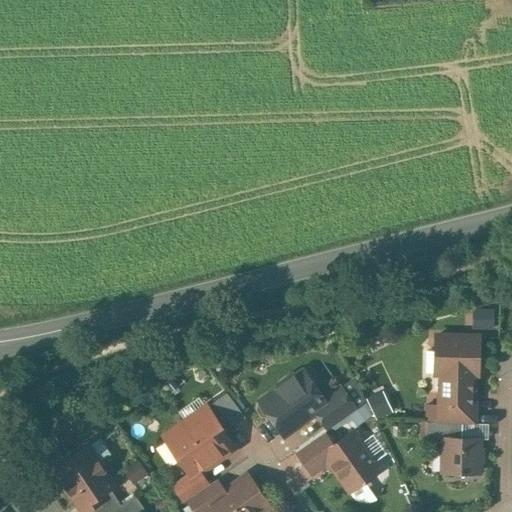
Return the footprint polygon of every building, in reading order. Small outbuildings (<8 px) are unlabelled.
[(474,305),(475,325),(496,324),(495,304),(474,305)] [(478,336),(435,335),(435,352),(441,359),(440,393),(472,394),(473,365),(477,365),(478,336)] [(289,375),(280,382),(279,385),(259,399),(283,435),(291,429),(292,426),(291,424),(297,419),(298,420),(301,420),(315,411),(326,404),(321,397),(312,384),(308,387),(303,386),(295,374),(293,376),(289,375)] [(339,385),(321,397),(326,404),(315,411),(327,429),(356,408),(339,385)] [(386,387),(369,393),(377,414),(393,408),(386,387)] [(472,394),(440,393),(440,422),(461,422),(472,423),(472,394)] [(236,405),(226,413),(233,424),(244,416),(236,405)] [(234,447),(206,406),(205,407),(205,408),(165,436),(164,435),(163,436),(188,472),(191,476),(198,472),(234,447)] [(244,416),(233,424),(242,436),(253,428),(244,416)] [(440,422),(426,422),(425,438),(442,438),(461,439),(461,422),(440,422)] [(333,444),(322,452),(328,461),(349,491),(379,470),(352,431),(333,444)] [(323,432),(296,451),(311,473),(328,461),(322,452),(333,444),(330,442),(323,432)] [(461,439),(442,438),(441,471),(479,472),(479,462),(481,462),(481,450),(479,450),(480,439),(461,439)] [(93,461),(84,447),(53,467),(80,507),(83,505),(109,487),(106,483),(110,481),(96,459),(93,461)] [(188,472),(172,483),(184,501),(186,499),(207,485),(198,472),(191,476),(188,472)] [(224,490),(209,501),(214,508),(216,511),(259,511),(268,506),(246,475),(224,490)] [(207,485),(186,499),(194,511),(208,511),(214,508),(209,501),(224,490),(216,479),(207,485)] [(109,487),(83,505),(87,511),(108,511),(120,504),(109,487)] [(120,504),(108,511),(143,511),(145,511),(134,495),(120,504)]
